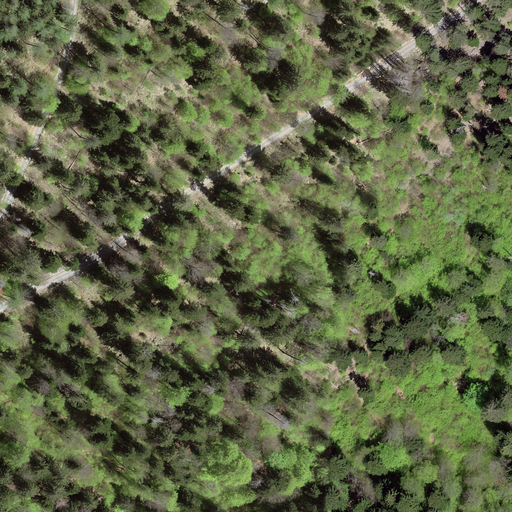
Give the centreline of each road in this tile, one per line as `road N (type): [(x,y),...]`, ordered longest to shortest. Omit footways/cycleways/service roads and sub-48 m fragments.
road 1 (track): [(0,305),(100,257),(478,0)]
road 2 (track): [(79,0),(72,46),(0,205)]
